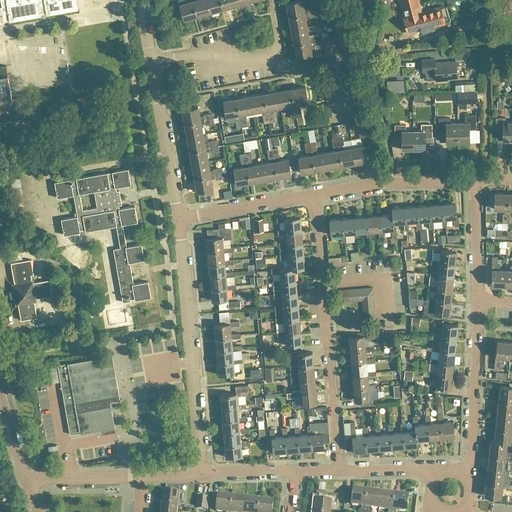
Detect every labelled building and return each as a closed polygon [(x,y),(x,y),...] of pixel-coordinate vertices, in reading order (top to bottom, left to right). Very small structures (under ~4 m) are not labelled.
[(0,0),(1,7),(0,7),(0,23),(4,23),(4,21),(9,21),(10,22),(41,17),(40,15),(46,14),(46,16),(78,10),(75,0),(0,0)] [(197,17),(192,0),(180,0),(178,3),(184,21),(197,17)] [(210,13),(206,0),(198,0),(197,1),(196,0),(192,0),(197,17),(210,13)] [(206,0),(210,13),(224,9),(221,0),(206,0)] [(221,0),(224,9),(237,6),(235,0),(221,0)] [(399,0),(403,13),(404,17),(403,17),(408,34),(418,31),(421,30),(422,32),(434,29),(434,26),(440,25),(444,24),(444,22),(440,9),(440,7),(421,12),(417,0),(399,0)] [(289,17),(317,12),(316,7),(308,8),(308,10),(304,11),(302,1),(286,3),(289,17)] [(318,18),(317,12),(289,17),(291,31),(307,28),(305,18),(309,18),(310,19),(318,18)] [(459,24),(461,34),(477,30),(475,20),(459,24)] [(307,28),(291,31),(294,44),(322,39),(321,34),(312,36),(313,37),(309,38),(307,28)] [(323,45),(322,39),(294,44),(296,58),(311,56),(311,58),(317,57),(315,46),(323,45)] [(434,60),(422,61),(423,73),(426,73),(427,81),(436,80),(436,82),(448,81),(447,80),(457,79),(455,62),(464,62),(463,54),(454,54),(455,62),(435,64),(434,60)] [(0,123),(21,120),(18,99),(12,101),(6,67),(0,67),(0,123)] [(305,88),(291,90),(296,119),(299,118),(302,118),(300,109),(299,109),(298,105),(308,103),(305,88)] [(291,119),(296,119),(291,90),(278,92),(280,108),(290,106),(291,110),(289,111),(291,119)] [(278,92),(264,95),(269,123),(275,122),(273,114),(271,114),(271,110),(280,108),(278,92)] [(264,124),(269,123),(264,95),(251,97),(253,113),(263,111),(264,115),(262,116),(264,124)] [(476,95),(458,95),(458,104),(476,103),(476,95)] [(251,97),(237,100),(242,128),(247,127),(246,118),(244,119),(244,115),(253,113),(251,97)] [(237,129),(242,128),(237,100),(223,102),(226,121),(229,122),(235,121),(237,129)] [(185,125),(213,119),(212,114),(203,116),(204,117),(200,118),(198,108),(182,111),(185,125)] [(465,116),(465,123),(457,124),(458,143),(469,143),(469,131),(476,131),(476,116),(465,116)] [(511,142),(511,122),(505,122),(505,118),(495,119),(495,131),(503,131),(503,142),(511,142)] [(214,125),(213,119),(185,125),(187,138),(203,135),(201,125),(205,125),(205,126),(214,125)] [(458,143),(457,124),(450,124),(449,119),(438,119),(439,132),(446,132),(446,144),(458,143)] [(421,132),(413,132),(414,150),(425,150),(425,138),(432,138),(432,125),(421,125),(421,132)] [(414,150),(413,132),(405,132),(405,126),(394,126),(395,138),(402,138),(402,151),(414,150)] [(363,147),(353,148),(355,164),(369,162),(367,146),(364,133),(359,134),(360,143),(362,143),(363,147)] [(203,135),(187,138),(189,152),(218,147),(217,141),(208,143),(209,144),(204,145),(203,135)] [(355,164),(353,148),(343,150),(342,146),(344,146),(342,137),(337,138),(342,167),(355,164)] [(342,167),(337,138),(332,139),(333,148),(335,147),(335,152),(326,153),(328,169),(342,167)] [(315,142),(310,143),(315,172),(328,169),(326,153),(316,155),(315,151),(317,151),(315,142)] [(315,172),(310,143),(304,144),(306,153),(307,152),(308,157),(298,158),(301,174),(315,172)] [(189,152),(192,165),(208,162),(206,153),(210,152),(210,153),(219,152),(218,147),(189,152)] [(277,149),(272,150),(277,178),(291,176),(288,160),(278,162),(277,158),(279,158),(277,149)] [(270,163),(261,165),(264,181),(277,178),(272,150),(267,151),(268,159),(270,159),(270,163)] [(250,154),(245,155),(250,183),(264,181),(261,165),(251,167),(250,163),(252,162),(250,154)] [(250,183),(245,155),(239,156),(241,164),(243,164),(243,168),(233,170),(236,186),(250,183)] [(209,172),(208,162),(192,165),(194,179),(223,174),(222,168),(213,170),(213,171),(209,172)] [(77,217),(98,214),(119,210),(118,206),(121,206),(119,192),(116,192),(115,189),(131,186),(128,170),(112,173),(107,174),(76,179),(76,177),(69,178),(70,180),(54,183),(57,199),(73,196),(77,217)] [(223,174),(194,179),(197,193),(212,190),(211,180),(215,179),(215,181),(224,179),(223,174)] [(502,223),(507,224),(509,195),(494,194),(494,210),(504,210),(504,215),(502,215),(502,223)] [(455,203),(442,204),(444,220),(445,220),(453,219),(454,227),(459,227),(458,218),(456,218),(455,203)] [(445,220),(444,220),(442,204),(430,206),(431,221),(433,221),(441,220),(442,228),(446,228),(445,220)] [(430,206),(417,207),(418,222),(420,222),(428,221),(429,230),(434,229),(433,221),(431,221),(430,206)] [(101,230),(116,227),(122,226),(137,223),(134,207),(119,210),(98,214),(101,230)] [(420,222),(418,222),(417,207),(405,208),(406,223),(408,223),(416,222),(416,231),(421,230),(420,222)] [(392,215),(393,224),(394,224),(403,224),(404,232),(409,231),(408,223),(406,223),(405,208),(392,209),(392,215)] [(98,214),(77,217),(61,220),(64,236),(80,233),(79,231),(85,230),(85,232),(101,230),(98,214)] [(394,224),(393,224),(392,215),(380,216),(381,232),(383,231),(391,231),(392,239),(396,238),(396,230),(394,230),(394,224)] [(383,231),(381,232),(380,216),(367,217),(369,233),(371,232),(378,232),(379,240),(384,240),(383,231)] [(367,217),(355,218),(356,234),(358,234),(366,233),(367,241),(371,241),(371,232),(369,233),(367,217)] [(286,232),(301,231),(300,218),(285,219),(285,218),(276,219),(277,223),(285,222),(286,230),(286,232)] [(358,234),(356,234),(355,218),(342,219),(344,235),(345,235),(353,234),(354,242),(359,242),(358,234)] [(255,233),(263,233),(262,219),(254,220),(255,233)] [(344,235),(342,219),(329,221),(331,236),(341,235),(342,243),(346,243),(345,235),(344,235)] [(144,261),(144,260),(141,245),(126,248),(122,226),(116,227),(120,249),(113,250),(122,303),(130,302),(129,300),(134,299),(135,301),(151,298),(148,282),(133,285),(129,264),(144,261)] [(206,239),(207,252),(223,251),(223,249),(222,241),(231,240),(230,229),(218,230),(219,238),(206,239)] [(286,235),(287,243),(287,245),(302,243),(301,231),(286,232),(286,230),(277,231),(278,236),(286,235)] [(288,257),(303,256),(302,243),(287,245),(287,243),(278,244),(279,248),(287,248),(288,255),(288,257)] [(223,249),(223,251),(207,252),(208,264),(224,263),(224,261),(224,253),(241,252),(241,247),(223,249)] [(439,263),(455,265),(456,252),(441,251),(441,249),(433,248),(432,253),(440,254),(439,262),(439,263)] [(295,269),(295,270),(305,269),(303,256),(288,257),(288,255),(280,256),(280,261),(288,260),(289,270),(295,269)] [(491,286),(505,287),(505,271),(499,271),(499,266),(497,266),(497,258),(492,258),(491,271),(491,286)] [(16,304),(18,304),(21,321),(37,318),(34,301),(35,301),(35,300),(52,297),(49,281),(32,284),(31,276),(33,276),(31,260),(10,264),(14,286),(13,286),(14,293),(12,293),(13,298),(15,297),(16,304)] [(233,260),(224,261),(224,263),(208,264),(209,277),(226,275),(225,273),(225,266),(233,265),(233,260)] [(255,260),(256,270),(266,269),(265,260),(255,260)] [(438,276),(453,278),(455,265),(439,263),(439,262),(431,261),(431,265),(439,266),(438,274),(438,276)] [(295,270),(295,269),(289,270),(280,271),(280,269),(271,270),(271,274),(279,274),(280,282),(280,283),(296,282),(295,270)] [(209,277),(211,289),(227,288),(226,286),(226,278),(235,277),(234,273),(225,273),(226,275),(209,277)] [(430,273),(429,278),(433,278),(432,281),(437,282),(437,287),(437,289),(452,290),(453,278),(438,276),(438,274),(430,273)] [(281,296),(297,295),(296,282),(280,283),(280,282),(272,282),(272,287),(281,286),(281,294),(281,296)] [(226,286),(227,288),(211,289),(212,302),(228,300),(227,290),(236,290),(235,285),(226,286)] [(435,301),(451,303),(452,290),(437,289),(437,287),(429,286),(428,290),(436,291),(435,299),(435,301)] [(282,299),(282,307),(283,309),(298,307),(297,295),(281,296),(281,294),(273,295),(273,300),(282,299)] [(441,315),(449,316),(451,303),(435,301),(435,299),(427,298),(427,300),(425,300),(423,317),(440,319),(441,315)] [(228,310),(240,309),(239,302),(227,303),(228,310)] [(284,321),(299,320),(298,307),(283,309),(282,307),(274,307),(275,312),(283,311),(284,319),(284,321)] [(284,324),(285,332),(285,334),(300,332),(299,320),(284,321),(284,319),(275,320),(276,325),(284,324)] [(231,337),(231,335),(230,327),(239,326),(238,322),(229,323),(229,324),(214,326),(215,338),(231,337)] [(441,337),(456,339),(458,326),(443,324),(443,323),(434,322),(434,326),(442,327),(441,335),(441,337)] [(285,334),(285,332),(276,333),(277,337),(285,336),(286,347),(301,345),(300,332),(285,334)] [(231,335),(231,337),(215,338),(216,350),(232,349),(232,347),(231,340),(240,339),(240,334),(231,335)] [(365,349),(365,347),(364,339),(372,339),(372,334),(363,335),(363,336),(348,338),(350,350),(365,349)] [(439,350),(455,351),(456,339),(441,337),(441,335),(433,334),(432,339),(440,340),(440,348),(439,350)] [(394,346),(393,335),(384,336),(385,347),(394,346)] [(499,358),(509,359),(511,344),(497,342),(495,358),(494,371),(499,372),(500,363),(499,363),(499,358)] [(373,346),(365,347),(365,349),(350,350),(351,363),(366,362),(366,360),(365,352),(374,351),(373,346)] [(232,347),(232,349),(216,350),(217,363),(233,361),(233,360),(232,352),(241,351),(241,347),(232,347)] [(438,362),(453,364),(455,351),(439,350),(440,348),(431,347),(431,351),(439,352),(438,360),(438,362)] [(298,367),(313,366),(312,353),(297,354),(297,353),(288,354),(289,358),(297,358),(298,365),(298,367)] [(57,366),(64,406),(104,399),(104,398),(114,397),(107,358),(107,357),(57,366)] [(233,361),(217,363),(218,376),(234,374),(233,364),(242,364),(242,359),(233,360),(233,361)] [(367,374),(367,372),(366,364),(375,364),(374,359),(366,360),(366,362),(351,363),(352,376),(367,374)] [(437,375),(452,376),(453,364),(438,362),(438,360),(430,359),(430,364),(438,365),(437,373),(437,375)] [(299,378),(299,380),(314,378),(313,366),(298,367),(298,365),(290,366),(290,371),(298,370),(299,378)] [(260,371),(252,372),(253,381),(261,380),(260,371)] [(412,382),(413,373),(404,371),(403,381),(412,382)] [(375,372),(367,372),(367,374),(352,376),(353,388),(368,387),(368,385),(368,377),(376,376),(375,372)] [(437,375),(437,373),(429,372),(428,376),(436,377),(435,387),(451,389),(452,376),(437,375)] [(299,383),(300,391),(300,392),(316,391),(314,378),(299,380),(299,378),(291,379),(291,383),(299,383)] [(368,387),(353,388),(354,401),(360,400),(361,407),(373,406),(372,399),(378,399),(377,389),(376,384),(368,385),(368,387)] [(235,393),(236,394),(220,396),(221,408),(237,407),(237,405),(236,397),(248,396),(247,386),(235,387),(235,393)] [(499,401),(511,402),(511,387),(500,387),(499,401)] [(300,392),(300,391),(292,391),(292,393),(286,393),(286,399),(301,398),(301,405),(317,404),(316,391),(300,392)] [(66,416),(106,409),(104,399),(64,406),(66,416)] [(511,402),(499,401),(497,414),(511,415),(511,402)] [(237,407),(221,408),(222,420),(238,419),(238,417),(237,410),(246,409),(246,404),(237,405),(237,407)] [(109,428),(106,409),(66,416),(70,435),(79,434),(80,434),(100,430),(109,428)] [(511,415),(497,414),(496,428),(511,429),(511,415)] [(438,423),(440,423),(441,439),(454,438),(453,422),(443,423),(442,415),(437,415),(438,423)] [(238,417),(238,419),(222,420),(223,433),(239,431),(239,430),(239,422),(247,421),(247,416),(238,417)] [(426,425),(427,424),(429,440),(441,439),(440,423),(438,423),(430,424),(430,416),(425,416),(426,425)] [(416,441),(417,441),(429,440),(427,424),(426,425),(418,425),(417,417),(412,418),(413,426),(415,426),(415,432),(416,441)] [(354,453),(367,452),(365,436),(363,436),(355,437),(354,423),(349,423),(351,438),(352,438),(354,453)] [(417,447),(417,441),(416,441),(415,432),(406,432),(405,424),(400,425),(401,433),(403,433),(404,448),(417,447)] [(388,434),(390,434),(392,449),(404,448),(403,433),(401,433),(393,434),(392,425),(388,426),(388,434)] [(310,427),(307,427),(308,435),(310,435),(311,450),(324,449),(323,445),(322,434),(322,430),(312,431),(312,427),(310,427)] [(376,435),(378,435),(379,450),(392,449),(390,434),(388,434),(380,435),(380,427),(375,427),(376,435)] [(295,436),(297,436),(298,452),(311,450),(310,435),(308,435),(300,436),(299,428),(294,428),(295,436)] [(363,436),(365,436),(367,452),(379,450),(378,435),(376,435),(368,436),(367,428),(363,428),(363,436)] [(511,429),(496,428),(494,442),(506,443),(510,444),(511,434),(511,433),(511,429)] [(239,431),(223,433),(224,445),(240,444),(240,442),(240,434),(248,433),(248,429),(239,430),(239,431)] [(283,437),(284,437),(286,453),(298,452),(297,436),(295,436),(287,437),(286,429),(282,429),(283,437)] [(284,437),(283,437),(275,438),(274,430),(269,430),(270,439),(272,439),(273,454),(286,453),(284,437)] [(240,442),(240,444),(224,445),(226,458),(242,456),(241,447),(249,446),(249,441),(240,442)] [(494,442),(490,441),(489,455),(511,457),(511,452),(510,452),(509,454),(505,453),(506,443),(494,442)] [(511,471),(511,457),(489,455),(488,462),(486,462),(486,468),(488,469),(511,471)] [(488,469),(486,483),(511,485),(511,479),(507,479),(508,471),(488,469)] [(511,485),(486,483),(485,497),(501,498),(502,488),(506,489),(506,490),(511,490),(511,485)] [(358,511),(364,511),(367,492),(353,490),(353,491),(348,491),(347,505),(351,506),(361,507),(361,511),(359,511),(358,511)] [(163,492),(162,506),(177,508),(179,494),(163,492)] [(381,493),(367,492),(364,511),(368,511),(369,508),(379,509),(381,493)] [(392,511),(394,495),(381,493),(379,509),(389,510),(388,511),(392,511)] [(315,501),(314,511),(337,511),(334,511),(330,511),(331,503),(336,504),(337,496),(319,494),(318,501),(315,501)] [(406,511),(408,497),(394,495),(392,511),(396,511),(403,511),(406,511)] [(229,511),(231,497),(217,496),(216,511),(218,511),(229,511)] [(195,510),(207,511),(208,498),(197,497),(195,510)] [(231,497),(229,511),(243,511),(245,499),(231,497)] [(257,511),(259,501),(245,499),(243,511),(257,511)] [(271,511),(273,502),(259,501),(257,511),(271,511)]
